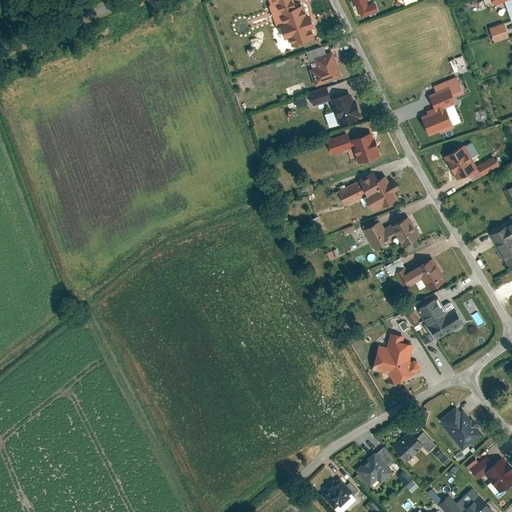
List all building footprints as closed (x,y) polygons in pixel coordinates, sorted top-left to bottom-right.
[(288,44),(318,35),(306,0),(279,0),(275,1),(288,44)] [(505,21),(491,26),(496,41),(511,36),(505,21)] [(324,44),(308,50),(311,58),(315,57),(327,53),(324,44)] [(327,53),(315,57),(318,65),(310,68),(316,85),(343,75),(334,50),(327,53)] [(332,97),(328,84),(310,91),(314,103),(332,97)] [(448,88),(430,96),(436,109),(454,101),(448,88)] [(354,91),(332,98),(341,123),(362,116),(354,91)] [(305,96),(294,98),(295,107),(306,104),(305,96)] [(421,116),(428,133),(439,129),(439,131),(450,126),(442,107),(421,116)] [(374,130),(352,137),(360,161),(383,154),(374,130)] [(354,146),(348,131),(328,137),(333,152),(354,146)] [(474,179),(502,164),(494,150),(475,160),(466,143),(445,154),(458,178),(469,171),(474,179)] [(375,170),(338,190),(347,205),(366,194),(375,210),(400,197),(397,190),(402,187),(393,170),(379,177),(375,170)] [(421,234),(410,214),(386,226),(382,218),(365,228),(376,248),(393,238),(392,236),(398,232),(404,244),(421,234)] [(511,220),(490,231),(508,266),(511,263),(511,220)] [(447,279),(434,255),(408,270),(405,265),(396,270),(404,286),(423,275),(430,288),(447,279)] [(438,296),(419,307),(439,339),(468,322),(458,305),(447,312),(438,296)] [(413,311),(406,316),(411,324),(418,319),(413,311)] [(389,345),(380,343),(375,368),(390,371),(397,384),(423,368),(417,358),(412,360),(411,359),(415,342),(405,340),(406,334),(392,331),(389,345)] [(439,346),(432,349),(439,361),(445,357),(439,346)] [(458,406),(442,418),(447,423),(444,425),(463,449),(484,432),(480,426),(480,425),(474,417),(473,418),(465,408),(462,411),(458,406)] [(412,430),(394,446),(407,459),(424,444),(419,437),(412,430)] [(429,449),(437,443),(426,431),(419,437),(424,444),(429,449)] [(387,463),(394,457),(385,447),(378,453),(387,463)] [(376,451),(357,468),(371,484),(379,478),(382,482),(394,471),(387,463),(378,453),(376,451)] [(444,465),(450,460),(442,451),(436,456),(444,465)] [(488,455),(472,467),(479,476),(485,471),(495,463),(488,455)] [(495,463),(485,471),(501,491),(511,481),(511,466),(504,456),(495,463)] [(405,484),(411,478),(403,470),(397,476),(405,484)] [(327,490),(323,493),(336,508),(358,488),(351,481),(348,483),(340,474),(325,487),(327,490)] [(480,493),(461,511),(490,511),(494,509),(480,493)] [(449,494),(440,502),(448,511),(454,511),(461,506),(449,494)]
